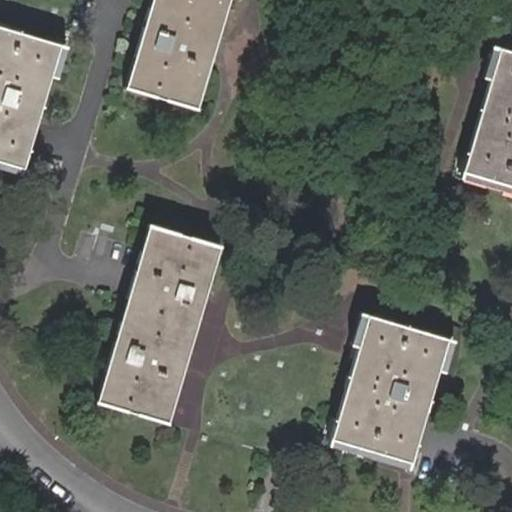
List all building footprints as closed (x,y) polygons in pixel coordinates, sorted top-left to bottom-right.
[(194,110),(227,0),(150,0),(124,89),(194,110)] [(0,162),(21,169),(49,75),(58,45),(0,28),(0,162)] [(58,45),(49,75),(56,77),(64,47),(58,45)] [(489,79),(498,49),(490,47),(481,77),(489,79)] [(511,187),(511,53),(498,49),(489,79),(461,172),(511,187)] [(0,169),(19,175),(21,169),(0,162),(0,169)] [(511,195),(511,187),(461,172),(459,180),(511,195)] [(165,425),(219,248),(148,226),(96,403),(165,425)] [(358,344),(367,315),(360,313),(351,342),(358,344)] [(408,463),(437,368),(445,339),(367,315),(358,344),(331,439),(408,463)] [(445,339),(437,368),(445,370),(454,342),(445,339)] [(406,469),(408,463),(331,439),(329,446),(406,469)]
